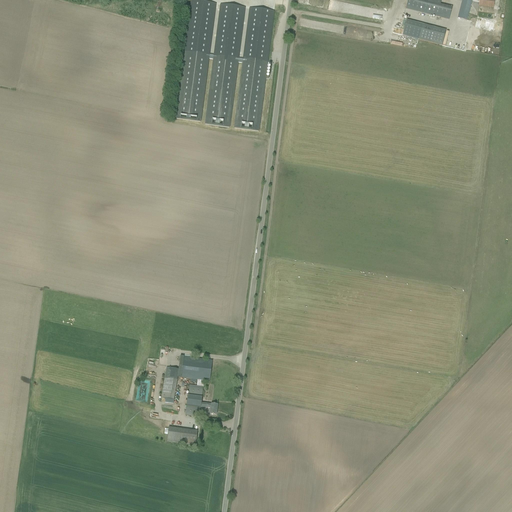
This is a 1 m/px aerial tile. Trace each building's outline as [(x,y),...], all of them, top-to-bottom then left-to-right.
[(191,0),(185,51),(176,119),(201,122),(209,59),(213,60),(204,125),(230,128),(238,63),(242,64),(233,129),(258,132),(267,62),(274,12),(249,9),(243,58),(243,59),(239,59),(239,58),(238,58),(244,9),(220,5),(214,55),(213,55),(209,55),(209,54),(215,5),(201,3),(200,0),(191,0)] [(407,0),(406,9),(449,20),(452,8),(440,5),(441,0),(407,0)] [(462,0),(457,18),(461,19),(467,21),(472,0),(462,0)] [(422,25),(418,39),(437,45),(440,45),(442,46),(443,42),(446,31),(422,25)] [(204,381),(206,381),(206,384),(209,385),(210,382),(212,361),(180,357),(177,378),(197,380),(196,387),(189,386),(188,396),(186,406),(187,406),(185,416),(199,418),(200,407),(211,409),(210,415),(216,416),(217,405),(211,405),(201,404),(202,398),(203,388),(204,381)] [(166,368),(164,379),(176,381),(178,370),(166,368)] [(164,379),(161,398),(165,399),(165,403),(173,404),(174,400),(173,400),(176,381),(164,379)] [(167,434),(166,442),(195,446),(197,432),(168,428),(168,429),(164,429),(164,434),(167,434)]
